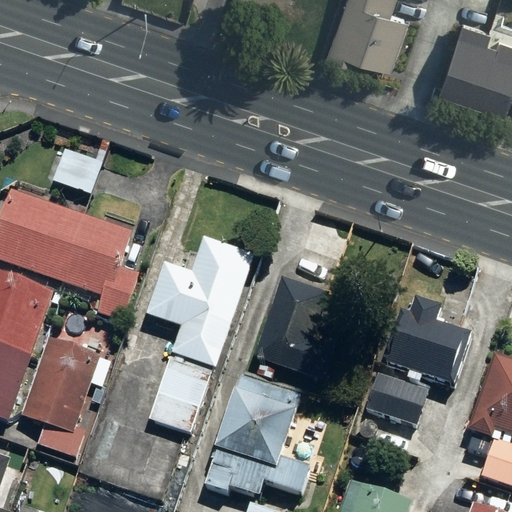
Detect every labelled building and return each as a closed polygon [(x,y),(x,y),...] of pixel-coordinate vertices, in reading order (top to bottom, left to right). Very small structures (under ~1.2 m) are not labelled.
[(345,0),(327,60),(388,79),(406,21),(390,16),(394,0),(345,0)] [(489,43),(492,34),(460,24),(437,91),(505,114),(511,94),(511,41),(500,37),(497,45),(489,43)] [(70,152),(56,186),(90,200),(104,165),(70,152)] [(132,230),(12,189),(0,222),(0,259),(127,303),(138,274),(119,268),(132,230)] [(214,365),(253,254),(204,237),(192,272),(165,263),(148,311),(184,323),(174,351),(214,365)] [(338,293),(282,274),(254,356),(310,375),(338,293)] [(56,298),(0,278),(0,424),(10,428),(56,298)] [(470,330),(403,310),(386,364),(453,384),(470,330)] [(103,362),(49,343),(21,422),(75,441),(103,362)] [(511,358),(497,354),(472,429),(491,435),(495,426),(511,431),(511,358)] [(428,388),(380,373),(369,409),(416,424),(428,388)] [(295,407),(236,387),(206,475),(261,494),(265,481),(298,492),(308,464),(279,454),(295,407)] [(511,444),(494,438),(482,475),(511,484),(511,444)] [(0,511),(0,499),(13,464),(0,459),(0,511)] [(405,511),(410,500),(351,480),(339,511),(405,511)] [(501,511),(474,503),(470,511),(501,511)]
